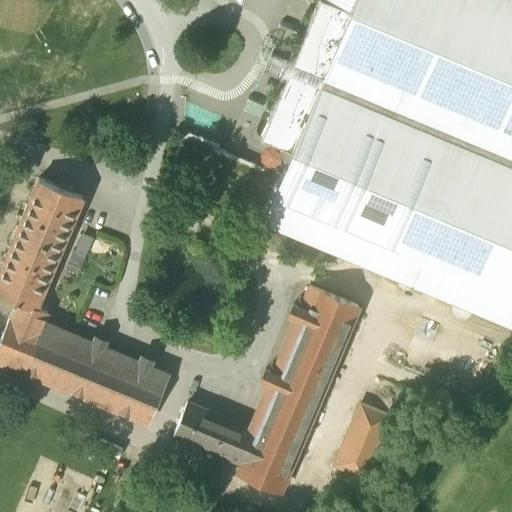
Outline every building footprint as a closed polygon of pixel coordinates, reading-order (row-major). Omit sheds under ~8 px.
[(511,0),(354,0),(350,11),(324,0),(319,0),(298,49),(294,48),(277,87),(281,89),(260,140),(272,145),(264,165),(283,172),(262,223),(511,327),(511,0)] [(324,0),(350,11),(354,0),(324,0)] [(38,179),(0,269),(0,295),(16,302),(35,310),(36,308),(82,197),(38,179)] [(357,307),(316,288),(255,432),(186,403),(184,409),(181,408),(179,413),(181,415),(173,434),(242,463),(238,473),(280,491),(357,307)] [(16,302),(0,339),(0,361),(22,371),(40,331),(47,313),(36,308),(35,310),(16,302)] [(40,331),(22,371),(147,423),(164,383),(40,331)] [(76,511),(87,487),(64,477),(49,511),(76,511)] [(194,511),(199,500),(152,480),(138,511),(194,511)] [(203,511),(207,504),(199,500),(194,511),(203,511)]
